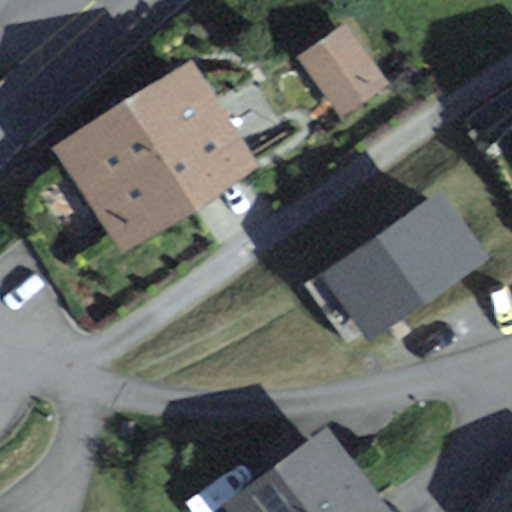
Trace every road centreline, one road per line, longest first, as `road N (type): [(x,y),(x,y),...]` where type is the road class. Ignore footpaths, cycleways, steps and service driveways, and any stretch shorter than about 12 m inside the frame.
road 1 (residential): [(59,376),(511,64)]
road 2 (residential): [(59,376),(148,402),(349,400),(511,351)]
road 3 (tertiary): [(0,138),(145,6)]
